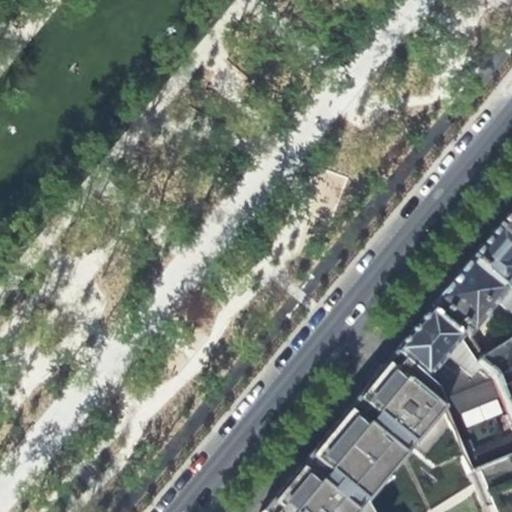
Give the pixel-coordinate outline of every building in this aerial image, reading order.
[(511,209),(496,229),(511,243),(511,209)] [(511,274),(511,243),(496,229),(488,239),(470,261),(501,288),(511,274)] [(495,307),(511,320),(511,297),(501,288),(470,261),(455,279),(433,305),(461,331),(467,340),(472,334),(495,307)] [(511,274),(501,288),(511,297),(511,274)] [(511,339),(492,352),(481,360),(478,355),(467,340),(461,331),(433,305),(425,314),(452,336),(472,364),(489,380),(492,387),(511,432),(511,339)] [(442,407),(492,387),(489,380),(472,364),(452,336),(425,314),(410,332),(391,355),(436,393),(442,407)] [(492,352),(472,334),(467,340),(478,355),(481,360),(492,352)] [(371,511),(367,502),(402,460),(400,459),(409,449),(432,468),(460,455),(441,407),(436,393),(390,355),(349,405),(303,461),(306,462),(303,465),(296,473),(294,471),(260,511),(371,511)] [(511,441),(463,462),(468,474),(503,459),(511,455),(511,441)] [(511,511),(511,480),(503,459),(468,474),(483,511),(511,511)]
